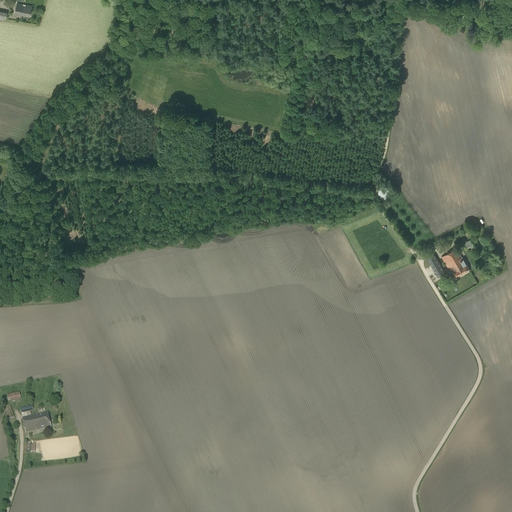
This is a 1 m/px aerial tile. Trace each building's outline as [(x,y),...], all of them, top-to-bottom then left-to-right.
[(15,14),(29,17),(31,7),(17,4),(15,14)] [(386,187),(384,186),(382,186),(379,186),(378,187),(376,189),(375,191),(375,193),(376,195),(377,197),(379,199),(381,199),(383,200),(385,199),(387,198),(388,196),(389,194),(389,192),(389,190),(387,188),(386,187)] [(475,247),(471,239),(464,243),(468,250),(475,247)] [(448,268),(462,259),(456,248),(441,257),(448,268)] [(448,268),(444,270),(434,254),(427,258),(437,277),(445,272),(447,274),(453,271),(456,277),(469,269),(463,259),(462,259),(448,268)] [(8,402),(21,399),(19,392),(7,395),(8,402)] [(14,418),(10,405),(4,407),(8,420),(14,418)] [(48,413),(34,416),(35,421),(44,419),(44,421),(50,420),(48,413)] [(35,421),(34,416),(22,419),(26,433),(51,427),(50,420),(44,421),(44,419),(35,421)]
